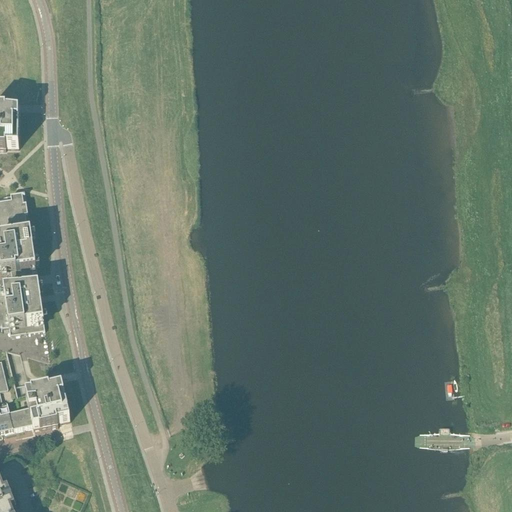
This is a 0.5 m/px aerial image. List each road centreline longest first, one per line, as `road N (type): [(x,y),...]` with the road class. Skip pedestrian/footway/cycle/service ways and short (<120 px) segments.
road 1 (tertiary): [(164,494),(87,247),(66,137),(53,138)]
road 2 (secondary): [(122,511),(74,324),(53,138)]
road 3 (secondary): [(53,138),(49,48),(37,0)]
